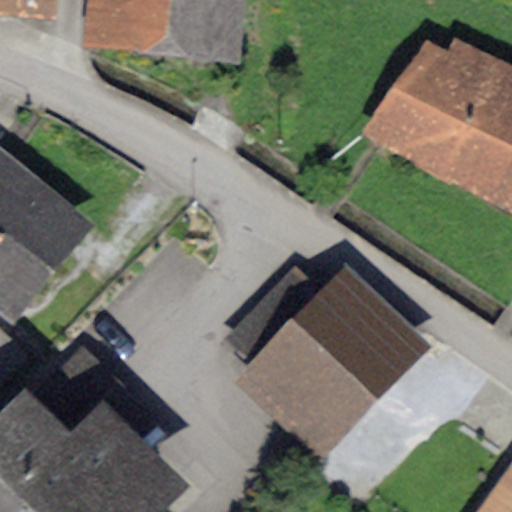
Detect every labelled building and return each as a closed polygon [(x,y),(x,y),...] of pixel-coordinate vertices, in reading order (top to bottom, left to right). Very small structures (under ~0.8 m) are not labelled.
[(0,0),(0,3),(39,13),(40,0),(0,0)] [(96,0),(92,33),(226,48),(232,0),(96,0)] [(427,58),(380,123),(399,137),(391,152),(448,180),(455,166),(502,189),(511,169),(511,84),(504,81),(497,93),(427,58)] [(0,304),(6,309),(77,223),(0,160),(0,304)] [(511,169),(502,189),(511,194),(511,169)] [(353,286),(257,385),(318,444),(414,345),(353,286)] [(0,386),(27,359),(0,331),(0,386)] [(0,511),(140,511),(160,492),(103,435),(88,450),(40,403),(0,443),(0,511)] [(511,511),(511,492),(497,511),(511,511)]
